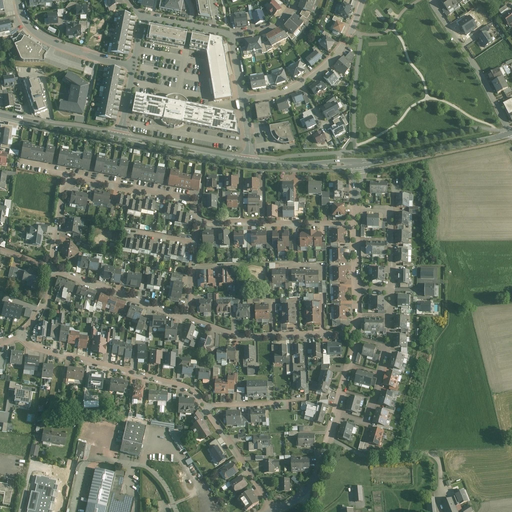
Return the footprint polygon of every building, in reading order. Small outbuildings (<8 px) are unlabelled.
[(137,0),(137,3),(141,4),(140,6),(153,9),(154,0),(137,0)] [(160,0),(158,10),(180,14),(183,1),(177,0),(160,0)] [(208,0),(195,0),(199,18),(212,20),(208,0)] [(453,8),(446,0),(442,0),(441,1),(446,8),(448,11),(453,8)] [(279,7),(274,2),(270,6),(270,7),(267,9),(273,16),(281,10),(279,7)] [(313,6),(302,2),(299,9),(302,10),(310,13),(311,13),(313,6)] [(343,4),(342,4),(341,7),(340,7),(340,8),(339,9),(339,10),(339,12),(340,12),(338,15),(348,19),(352,7),(351,7),(343,4)] [(115,5),(109,7),(107,8),(109,12),(111,14),(116,9),(115,5)] [(76,7),(76,8),(76,16),(87,16),(87,7),(76,7)] [(448,11),(446,8),(442,11),(447,17),(451,14),(448,11)] [(508,9),(501,14),(503,17),(510,12),(508,9)] [(310,13),(302,10),(301,13),(300,15),(302,17),(307,20),(309,15),(310,13)] [(510,12),(503,17),(507,23),(508,22),(511,22),(511,23),(511,22),(511,11),(510,12)] [(262,12),(252,15),(254,20),(255,25),(265,22),(262,12)] [(57,14),(47,15),(48,25),(57,24),(57,18),(57,14)] [(299,20),(294,16),(289,21),(299,30),(304,24),(299,20)] [(307,20),(302,17),(299,20),(304,24),(305,26),(309,21),(307,20)] [(473,23),(469,17),(463,21),(459,24),(461,27),(461,26),(464,29),(473,23)] [(299,30),(289,21),(284,27),(289,31),(294,36),(294,35),(299,30)] [(8,22),(0,23),(0,34),(9,32),(10,32),(9,26),(8,22)] [(340,25),(337,23),(334,30),(341,34),(344,27),(340,25)] [(477,29),(473,23),(464,29),(466,33),(465,33),(467,36),(471,33),(477,29)] [(75,26),(71,26),(70,27),(66,27),(66,36),(74,36),(74,37),(76,39),(77,39),(79,37),(79,36),(80,36),(80,30),(80,27),(79,27),(76,27),(75,26)] [(187,33),(149,26),(146,41),(184,48),(187,33)] [(477,33),(480,36),(486,32),(490,30),(487,26),(477,33)] [(13,31),(10,32),(9,32),(9,34),(11,37),(19,31),(17,29),(13,31)] [(279,30),(273,34),(278,44),(284,40),(279,30)] [(294,36),(289,31),(286,34),(291,41),(295,37),(294,35),(294,36)] [(332,37),(324,32),(322,35),(326,38),(329,40),(332,37)] [(478,38),(485,48),(493,43),(486,32),(480,36),(478,38)] [(223,40),(192,34),(189,49),(207,52),(215,102),(233,99),(223,40)] [(278,44),(273,34),(266,37),(269,42),(272,47),(278,44)] [(47,53),(19,35),(17,39),(12,41),(20,60),(21,61),(22,62),(44,62),(44,57),(47,53)] [(326,38),(320,46),(328,52),(334,44),(329,40),(326,38)] [(259,39),(252,40),(254,52),(255,51),(261,50),(262,50),(261,45),(260,40),(260,39),(259,39)] [(252,40),(246,41),(245,41),(245,42),(246,47),(247,52),(247,53),(254,51),(254,52),(252,40)] [(272,47),(269,42),(265,44),(267,52),(273,49),(272,47)] [(323,55),(316,49),(313,51),(315,53),(316,53),(320,57),(323,55)] [(354,55),(351,52),(345,59),(350,64),(353,64),(354,55)] [(315,53),(306,61),(312,67),(321,59),(320,57),(316,53),(315,53)] [(344,58),(335,68),(342,74),(345,74),(350,68),(348,66),(350,64),(345,59),(344,58)] [(299,64),(289,70),(294,78),(297,76),(298,76),(301,74),(304,72),(302,68),(300,64),(299,64)] [(503,67),(488,75),(492,84),(502,78),(507,76),(503,67)] [(340,78),(334,71),(332,73),(338,80),(340,78)] [(272,76),(275,84),(275,85),(287,82),(283,72),(272,76)] [(332,73),(330,72),(324,78),(332,87),(338,80),(332,73)] [(88,87),(68,74),(64,80),(72,85),(71,89),(68,102),(68,105),(60,103),(59,111),(82,115),(83,109),(84,109),(88,92),(87,91),(88,87)] [(13,76),(3,78),(4,85),(4,88),(5,87),(14,86),(14,85),(13,79),(13,76)] [(264,77),(257,78),(259,89),(266,88),(264,77)] [(257,78),(250,79),(252,90),(259,89),(257,78)] [(502,78),(492,84),(498,94),(508,89),(502,78)] [(39,80),(35,82),(34,79),(29,81),(28,79),(23,81),(30,100),(44,95),(39,80)] [(317,82),(310,88),(315,95),(323,89),(319,84),(317,82)] [(327,89),(322,82),(319,84),(323,89),(324,91),(327,89)] [(301,93),(291,96),(294,104),(303,101),(301,93)] [(7,96),(3,97),(5,108),(13,107),(12,95),(7,96)] [(30,100),(34,115),(47,111),(44,102),(46,101),(44,95),(30,100)] [(173,96),(171,97),(170,97),(168,97),(167,98),(165,99),(166,100),(166,101),(135,95),(132,114),(162,120),(162,121),(160,121),(161,122),(162,124),(163,125),(164,125),(165,126),(167,127),(168,128),(169,126),(174,127),(174,129),(175,129),(177,128),(179,128),(181,127),(182,126),(183,126),(182,125),(182,124),(239,135),(236,118),(234,117),(235,114),(186,104),(186,103),(187,104),(187,103),(186,102),(185,101),(185,100),(184,100),(183,99),(182,99),(181,98),(179,97),(178,97),(177,97),(175,96),(173,96)] [(332,97),(325,102),(328,105),(333,103),(335,101),(332,97)] [(286,99),(276,103),(279,112),(289,108),(286,99)] [(505,104),(503,105),(511,121),(511,100),(511,101),(505,104)] [(328,105),(321,109),(323,112),(323,113),(325,117),(326,117),(327,120),(332,118),(338,115),(339,114),(337,110),(339,110),(336,105),(335,106),(333,103),(328,105)] [(266,104),(258,105),(258,106),(255,106),(258,121),(272,119),(270,104),(266,104)] [(311,117),(312,117),(314,121),(316,121),(311,110),(306,113),(307,115),(309,114),(311,117)] [(307,130),(316,125),(314,121),(312,117),(311,117),(309,114),(307,115),(304,117),(303,117),(304,119),(304,120),(303,121),(306,126),(307,130)] [(335,126),(330,129),(335,138),(345,132),(341,123),(335,126)] [(11,126),(2,124),(0,134),(0,143),(11,146),(12,142),(9,141),(9,137),(8,137),(8,136),(11,126)] [(289,124),(270,127),(271,133),(272,133),(273,134),(273,135),(274,136),(274,138),(275,139),(276,140),(277,140),(278,141),(281,142),(282,143),(283,143),(285,143),(287,143),(288,142),(289,144),(295,142),(289,124)] [(319,132),(315,135),(316,136),(314,137),(318,144),(320,143),(320,144),(324,142),(324,141),(326,140),(323,134),(322,132),(320,133),(319,132)] [(332,140),(328,132),(323,134),(326,140),(327,142),(332,140)] [(38,150),(34,149),(35,147),(31,147),(31,144),(24,143),(21,158),(52,164),(54,148),(47,147),(46,150),(42,149),(42,150),(39,150),(39,148),(38,148),(38,150)] [(79,157),(75,157),(76,155),(75,155),(75,157),(71,156),(72,154),(67,153),(68,151),(60,150),(57,165),(88,171),(91,155),(84,154),(83,156),(79,156),(79,157)] [(105,158),(97,156),(94,172),(125,178),(128,162),(120,161),(120,163),(116,162),(115,164),(112,164),(113,162),(112,162),(111,163),(108,163),(108,161),(104,160),(105,158)] [(148,170),(145,170),(145,168),(141,167),(141,165),(134,163),(131,179),(162,184),(165,169),(157,168),(157,170),(152,169),(152,171),(149,171),(149,169),(148,169),(148,170)] [(182,175),(178,174),(178,172),(171,170),(168,186),(199,191),(202,176),(194,175),(193,177),(189,176),(189,178),(186,177),(186,176),(185,176),(185,177),(182,177),(182,175)] [(219,177),(209,177),(208,181),(207,181),(207,188),(217,188),(217,186),(219,186),(219,184),(219,177)] [(238,179),(225,179),(225,184),(227,184),(227,189),(237,189),(237,186),(238,186),(238,179)] [(259,181),(246,181),(246,186),(247,186),(247,191),(251,192),(257,191),(257,188),(259,188),(259,181)] [(342,184),(337,184),(337,183),(335,183),(335,184),(334,184),(334,193),(342,193),(342,184)] [(293,184),(283,184),(283,193),(287,193),(287,203),(293,203),(293,193),(293,184)] [(318,184),(316,184),(313,184),(309,184),(309,195),(321,195),(321,196),(322,196),(322,206),(329,206),(329,198),(326,199),(326,193),(321,193),(321,184),(318,184)] [(102,193),(95,192),(94,196),(93,202),(100,203),(102,193)] [(80,194),(73,193),(72,195),(72,199),(71,198),(70,203),(70,204),(78,205),(80,194)] [(109,195),(102,193),(100,203),(107,205),(108,205),(108,200),(109,195)] [(86,195),(80,194),(78,205),(85,207),(86,202),(86,201),(85,201),(87,195),(86,195)] [(216,194),(211,194),(211,197),(207,197),(207,209),(216,209),(216,194)] [(124,197),(117,196),(115,205),(122,207),(124,197)] [(130,198),(124,197),(122,207),(128,208),(129,201),(130,201),(130,198)] [(228,197),(228,208),(237,208),(237,197),(231,197),(228,197)] [(130,201),(129,201),(128,208),(127,211),(134,212),(136,202),(130,201)] [(149,202),(142,201),(142,204),(141,210),(147,211),(149,202)] [(142,204),(136,202),(134,212),(140,213),(141,210),(142,204)] [(155,203),(149,202),(147,211),(154,213),(154,210),(155,204),(155,203)] [(171,206),(165,205),(163,214),(169,216),(171,206)] [(258,205),(249,205),(248,205),(248,209),(250,209),(250,213),(259,213),(259,210),(258,210),(258,208),(258,205)] [(178,207),(171,206),(169,216),(175,217),(176,217),(176,213),(178,207)] [(275,208),(268,208),(268,218),(277,218),(277,211),(277,208),(275,208)] [(294,208),(283,208),(283,215),(283,218),(294,218),(294,211),(294,208)] [(176,213),(176,217),(175,217),(174,223),(181,224),(183,214),(176,213)] [(189,215),(183,214),(181,224),(187,225),(188,222),(189,215)] [(69,220),(67,220),(67,223),(68,223),(68,226),(79,228),(79,224),(78,224),(79,221),(69,220)] [(79,228),(68,226),(67,229),(66,229),(65,233),(73,234),(78,235),(78,234),(79,228)] [(40,228),(31,227),(30,234),(31,236),(33,236),(33,240),(32,245),(40,246),(41,241),(42,241),(42,238),(41,236),(41,232),(42,229),(40,228)] [(213,232),(205,233),(203,234),(204,244),(212,244),(213,244),(213,238),(213,232)] [(228,232),(219,232),(219,240),(220,246),(229,246),(228,232)] [(240,233),(234,233),(235,243),(237,243),(239,245),(243,244),(243,240),(243,232),(242,232),(241,232),(240,233)] [(256,232),(251,232),(251,243),(251,248),(252,248),(256,248),(255,245),(260,245),(260,233),(256,233),(256,232)] [(277,232),(272,232),(273,243),(273,248),(277,247),(278,252),(284,252),(284,247),(289,247),(289,242),(288,232),(284,232),(284,236),(282,236),(282,237),(279,238),(279,236),(277,236),(277,232)] [(312,232),(312,233),(309,234),(309,232),(306,232),(306,234),(306,239),(307,239),(307,247),(308,247),(308,246),(314,246),(315,247),(314,238),(316,238),(316,233),(316,232),(312,232)] [(134,241),(127,240),(126,247),(125,249),(132,251),(134,241)] [(146,241),(140,240),(140,242),(138,249),(145,251),(146,241)] [(153,243),(146,241),(145,251),(151,252),(153,243)] [(71,242),(67,245),(65,243),(59,248),(61,250),(60,250),(64,256),(65,254),(68,258),(71,255),(72,257),(78,252),(78,250),(72,242),(71,242)] [(165,247),(159,246),(157,255),(164,256),(165,247)] [(178,247),(172,246),(172,248),(170,256),(177,257),(178,247)] [(172,248),(165,247),(164,256),(170,258),(170,256),(172,248)] [(185,248),(178,247),(177,257),(183,258),(184,252),(185,248)] [(90,259),(81,258),(80,262),(80,268),(88,269),(90,259)] [(98,261),(96,260),(90,259),(88,269),(88,270),(97,271),(98,263),(98,261)] [(113,268),(107,267),(107,270),(100,269),(100,276),(103,276),(103,279),(111,280),(112,269),(113,269),(113,268)] [(113,269),(112,269),(111,280),(111,281),(119,282),(119,280),(123,281),(124,274),(118,273),(118,270),(113,269)] [(433,270),(421,270),(421,279),(433,279),(433,270)] [(31,272),(24,271),(22,280),(30,282),(29,287),(34,288),(35,283),(38,274),(31,272)] [(409,284),(409,271),(399,271),(399,275),(398,276),(398,280),(399,280),(399,284),(400,284),(409,284)] [(134,275),(128,274),(127,280),(126,286),(130,286),(133,286),(134,275)] [(141,276),(134,275),(133,286),(136,286),(135,287),(139,287),(140,284),(141,276)] [(66,282),(57,279),(53,290),(58,291),(62,293),(66,282)] [(75,285),(66,282),(62,293),(65,294),(66,294),(67,291),(72,292),(75,285)] [(181,284),(173,282),(173,283),(172,290),(182,292),(183,284),(181,284)] [(435,285),(425,285),(424,297),(434,297),(435,285)] [(87,289),(79,286),(76,294),(81,296),(79,304),(76,303),(75,308),(82,310),(82,303),(83,300),(87,289)] [(96,292),(87,289),(83,300),(84,300),(87,301),(88,298),(93,300),(96,292)] [(182,292),(172,290),(171,298),(179,299),(181,299),(182,292)] [(109,297),(101,294),(98,302),(103,303),(101,307),(105,308),(106,305),(109,297)] [(2,305),(4,305),(5,303),(8,304),(10,296),(4,295),(2,305)] [(410,296),(398,295),(398,307),(401,307),(401,310),(409,310),(410,296)] [(117,300),(109,297),(106,305),(111,306),(110,310),(113,311),(117,300)] [(125,303),(117,300),(113,311),(117,312),(118,309),(123,311),(125,303)] [(8,304),(5,303),(4,305),(2,316),(8,317),(11,305),(8,304)] [(430,303),(421,303),(421,312),(430,312),(430,303)] [(16,306),(11,305),(8,317),(13,318),(16,306)] [(22,307),(16,306),(13,318),(19,320),(22,307)] [(136,308),(130,306),(130,308),(127,315),(126,318),(132,320),(136,308)] [(32,310),(26,308),(24,317),(30,318),(32,310)] [(143,311),(136,308),(132,320),(138,323),(140,318),(141,315),(143,311)] [(165,318),(153,317),(152,328),(165,328),(165,325),(165,318)] [(146,320),(140,318),(138,323),(136,329),(142,332),(143,330),(143,329),(145,324),(146,320)] [(47,324),(40,323),(40,326),(36,326),(34,329),(33,336),(46,338),(46,337),(47,325),(48,323),(47,323),(47,324)] [(173,324),(168,324),(168,325),(165,325),(165,328),(164,339),(170,339),(170,341),(175,341),(176,336),(176,326),(173,325),(173,324)] [(51,325),(47,325),(46,337),(54,338),(55,329),(55,326),(51,325)] [(195,328),(186,325),(181,338),(181,341),(184,342),(185,340),(189,341),(187,346),(193,348),(196,339),(195,338),(197,333),(194,331),(195,328)] [(69,328),(61,327),(59,341),(67,342),(69,332),(69,328)] [(76,333),(69,332),(67,342),(67,343),(73,344),(75,343),(75,340),(76,333)] [(211,338),(204,335),(200,347),(200,349),(203,349),(204,349),(208,350),(209,350),(210,346),(212,342),(211,340),(210,340),(211,338)] [(87,337),(79,336),(78,340),(77,349),(81,349),(82,348),(86,348),(86,345),(87,337)] [(105,341),(100,340),(98,352),(98,354),(103,355),(105,353),(106,343),(106,341),(105,341)] [(341,344),(328,344),(329,355),(333,355),(333,354),(341,354),(341,344)] [(313,346),(312,346),(312,350),(313,350),(313,358),(321,358),(320,345),(313,346)] [(370,346),(365,345),(362,355),(367,357),(370,346)] [(278,354),(275,355),(275,363),(275,362),(280,362),(280,363),(287,363),(286,346),(278,346),(278,347),(278,351),(278,354)] [(302,346),(295,346),(295,355),(297,355),(298,365),(303,365),(302,346)] [(370,346),(367,357),(373,358),(374,354),(376,348),(370,346)] [(254,347),(244,348),(245,361),(254,361),(254,347)] [(235,349),(227,348),(227,351),(226,360),(234,360),(235,360),(235,352),(235,349)] [(227,351),(217,351),(217,362),(226,362),(226,360),(227,351)] [(154,353),(151,353),(150,363),(154,363),(154,365),(159,365),(160,355),(160,352),(158,352),(154,352),(154,353)] [(15,354),(11,354),(11,357),(10,364),(11,364),(11,363),(14,363),(14,365),(21,366),(23,354),(15,353),(15,354)] [(172,354),(166,354),(165,365),(169,365),(169,367),(174,367),(175,358),(175,355),(172,354)] [(399,356),(392,354),(391,360),(402,364),(404,359),(404,357),(399,356)] [(39,359),(28,357),(27,365),(34,366),(38,367),(38,364),(39,359)] [(402,364),(391,360),(389,367),(394,368),(401,370),(402,364)] [(185,365),(182,365),(182,368),(181,374),(192,375),(192,370),(192,365),(189,365),(185,365)] [(53,367),(43,366),(42,373),(41,378),(52,379),(53,367)] [(66,375),(64,374),(63,383),(67,384),(68,380),(74,380),(75,369),(67,368),(66,375)] [(83,370),(75,369),(74,380),(82,381),(82,378),(83,370)] [(199,370),(198,370),(198,374),(198,380),(210,380),(210,371),(199,370)] [(365,373),(358,371),(358,373),(355,381),(355,382),(362,384),(365,373)] [(333,374),(325,372),(321,383),(329,386),(333,374)] [(392,374),(387,372),(386,376),(385,375),(385,379),(397,382),(399,376),(392,374)] [(373,375),(365,373),(362,384),(370,386),(370,385),(372,378),(373,375)] [(305,374),(294,375),(294,380),(297,380),(297,391),(304,390),(306,390),(306,385),(306,382),(305,382),(305,374)] [(397,382),(385,379),(384,382),(383,385),(390,387),(395,389),(395,388),(397,382)] [(118,381),(110,380),(109,391),(116,392),(118,381)] [(125,381),(118,381),(116,392),(124,393),(124,389),(125,382),(125,381)] [(266,382),(247,383),(248,396),(253,396),(253,397),(261,397),(261,396),(267,395),(266,382)] [(321,383),(319,383),(319,384),(314,383),(312,390),(322,393),(326,394),(327,394),(329,386),(321,383)] [(138,386),(134,386),(134,389),(132,390),(132,391),(129,391),(129,396),(132,396),(132,399),(133,399),(133,401),(137,401),(138,386)] [(141,386),(138,386),(137,401),(140,401),(141,399),(142,399),(142,397),(145,397),(145,393),(145,391),(142,391),(143,390),(141,389),(141,386)] [(31,392),(16,390),(15,396),(16,396),(16,401),(20,402),(20,403),(29,404),(31,392)] [(390,394),(382,391),(380,398),(392,401),(393,395),(390,394)] [(158,393),(148,392),(148,400),(148,402),(157,402),(158,393)] [(167,393),(158,393),(157,402),(167,403),(167,394),(167,393)] [(326,394),(322,393),(320,401),(328,400),(329,395),(327,394),(326,394)] [(354,399),(349,397),(348,402),(347,402),(347,404),(359,407),(361,401),(354,399)] [(392,401),(380,398),(378,404),(386,406),(390,407),(392,401)] [(190,400),(182,399),(180,399),(179,399),(178,413),(180,414),(185,414),(192,414),(192,411),(193,411),(193,400),(192,400),(192,399),(190,399),(190,400)] [(327,406),(319,404),(317,409),(307,406),(307,410),(309,411),(325,415),(327,406)] [(359,407),(347,404),(347,405),(347,406),(346,410),(353,412),(357,414),(357,413),(359,407)] [(325,415),(309,411),(307,410),(306,413),(305,413),(305,414),(305,416),(313,419),(314,416),(315,416),(314,422),(322,424),(325,415)] [(382,411),(377,410),(375,416),(386,420),(388,413),(382,411)] [(197,411),(193,418),(197,423),(202,420),(203,419),(197,411)] [(265,411),(258,411),(258,423),(266,422),(265,411)] [(232,412),(226,412),(227,426),(233,425),(233,424),(241,424),(241,423),(241,414),(241,413),(232,413),(232,412)] [(386,420),(375,416),(373,423),(377,424),(385,426),(385,425),(386,420)] [(197,423),(194,425),(195,427),(192,429),(194,432),(193,433),(194,434),(196,432),(201,440),(206,437),(206,438),(211,435),(204,424),(205,424),(202,420),(197,423)] [(145,427),(127,422),(122,442),(125,442),(141,445),(145,427)] [(174,424),(160,422),(160,427),(169,428),(168,431),(169,434),(170,435),(180,451),(184,449),(179,440),(174,432),(174,424)] [(346,426),(341,424),(340,430),(351,434),(353,428),(353,427),(346,426)] [(383,432),(372,429),(371,433),(370,433),(370,435),(381,438),(383,432)] [(351,434),(340,430),(338,438),(349,441),(351,434)] [(65,435),(45,431),(43,441),(63,445),(65,435)] [(315,435),(298,435),(298,446),(315,446),(315,435)] [(381,438),(370,435),(369,437),(370,437),(368,443),(379,446),(381,438)] [(270,445),(270,437),(260,437),(260,440),(254,440),(254,449),(259,450),(260,448),(261,445),(270,445)] [(141,445),(125,442),(123,452),(139,456),(141,445)] [(40,447),(32,445),(29,456),(38,457),(40,447)] [(226,455),(220,445),(210,452),(214,458),(216,457),(221,464),(226,460),(224,456),(226,455)] [(309,459),(292,459),(292,472),(293,472),(293,470),(296,470),(296,472),(305,472),(305,470),(309,470),(309,472),(309,459)] [(274,461),(264,461),(264,474),(274,473),(274,467),(279,466),(279,461),(274,461)] [(233,465),(226,469),(221,472),(227,480),(231,477),(233,477),(234,476),(235,474),(238,472),(233,465)] [(115,474),(95,469),(85,511),(105,511),(110,493),(111,493),(115,475),(115,474)] [(124,477),(115,475),(111,493),(120,495),(124,477)] [(28,511),(27,511),(50,511),(49,511),(51,503),(54,503),(55,498),(53,498),(54,491),(57,491),(58,486),(56,486),(57,481),(50,480),(50,479),(41,476),(40,478),(37,477),(35,485),(37,485),(35,493),(32,492),(27,511),(28,511)] [(242,477),(231,485),(236,493),(240,490),(242,490),(244,489),(244,488),(247,485),(242,477)] [(289,479),(280,479),(280,492),(289,492),(289,479)] [(7,485),(0,483),(0,494),(4,495),(2,505),(10,506),(12,488),(7,488),(7,485)] [(361,487),(354,488),(355,499),(362,498),(361,487)] [(456,496),(441,502),(444,511),(457,511),(455,507),(468,501),(464,490),(455,494),(456,496)] [(251,491),(239,499),(241,501),(245,509),(246,508),(248,511),(259,503),(251,491)] [(111,493),(110,493),(105,511),(130,511),(134,498),(120,495),(111,493)] [(428,498),(426,499),(427,511),(435,511),(434,498),(428,498)]
